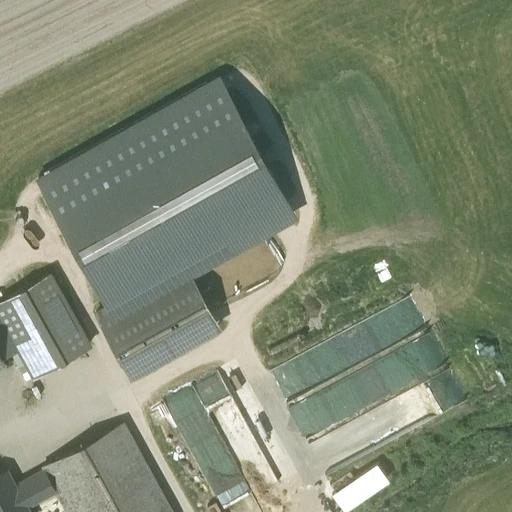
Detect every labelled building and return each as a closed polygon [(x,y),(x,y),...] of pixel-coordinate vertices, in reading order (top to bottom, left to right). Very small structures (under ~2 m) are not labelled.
[(218,76),(38,176),(110,304),(185,262),(181,255),(285,197),(218,76)] [(285,197),(181,255),(185,262),(192,275),(296,217),(285,197)] [(396,258),(347,279),(356,300),(405,278),(396,258)] [(110,304),(96,311),(131,374),(220,324),(192,275),(185,262),(110,304)] [(50,273),(0,300),(0,307),(36,373),(90,343),(50,273)] [(173,511),(124,420),(43,464),(45,468),(56,488),(69,511),(173,511)] [(337,486),(347,506),(396,482),(386,462),(337,486)] [(5,473),(0,475),(0,511),(27,511),(24,506),(56,488),(45,468),(12,486),(5,473)]
